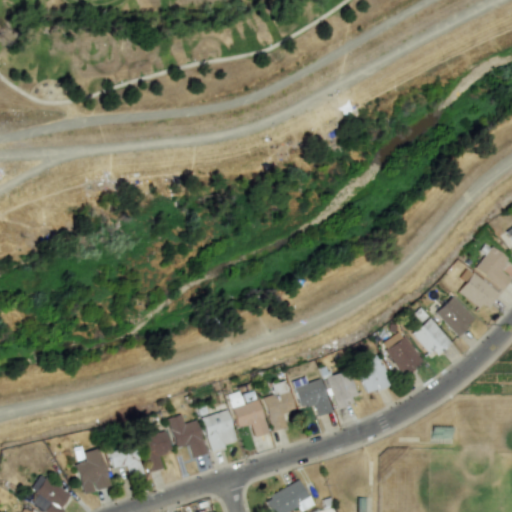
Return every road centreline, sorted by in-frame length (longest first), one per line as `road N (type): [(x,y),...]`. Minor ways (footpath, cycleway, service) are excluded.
road 1 (track): [(0,137),(248,98),(426,0)]
road 2 (residential): [(127,511),(373,429),(436,394),(511,327)]
